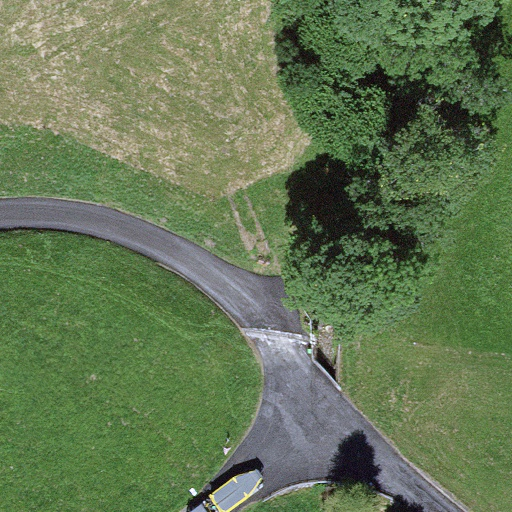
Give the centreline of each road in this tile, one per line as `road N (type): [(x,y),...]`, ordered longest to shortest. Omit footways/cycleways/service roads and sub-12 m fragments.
road 1 (residential): [(0,214),(144,230),(212,258),(259,304),(304,419)]
road 2 (residential): [(304,419),(431,511)]
road 3 (residential): [(207,511),(304,419)]
